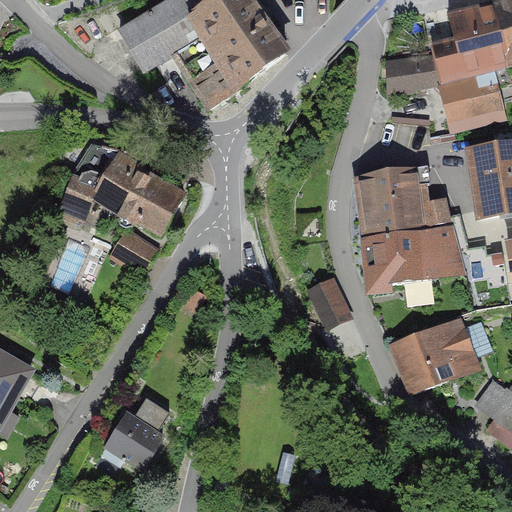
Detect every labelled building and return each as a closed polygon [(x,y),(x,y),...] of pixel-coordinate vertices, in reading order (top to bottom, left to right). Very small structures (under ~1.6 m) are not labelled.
[(186,0),(176,0),(122,33),(146,74),(176,57),(207,38),(193,15),(195,14),(186,0)] [(186,0),(195,14),(193,15),(207,38),(176,57),(211,111),(232,98),(233,100),(245,93),(244,91),(288,55),(285,51),(284,52),(247,0),(186,0)] [(436,60),(391,66),(390,96),(443,85),(452,129),(501,115),(490,75),(511,67),(511,4),(451,17),(457,43),(433,48),(436,60)] [(121,156),(95,148),(73,181),(59,215),(84,224),(96,198),(124,215),(120,221),(122,227),(126,230),(132,229),(137,222),(162,237),(184,203),(142,177),(154,154),(131,141),(121,156)] [(511,214),(511,147),(471,154),(481,219),(511,214)] [(429,181),(363,186),(373,309),(439,304),(429,181)] [(157,253),(126,234),(112,257),(143,276),(157,253)] [(306,290),(325,328),(355,314),(336,275),(306,290)] [(478,349),(490,345),(482,322),(470,327),(478,349)] [(459,323),(392,348),(411,397),(477,372),(459,323)] [(0,432),(36,370),(0,349),(0,432)] [(499,418),(490,430),(511,446),(511,390),(509,394),(496,384),(481,405),(499,418)] [(172,433),(128,407),(107,441),(151,468),(172,433)]
